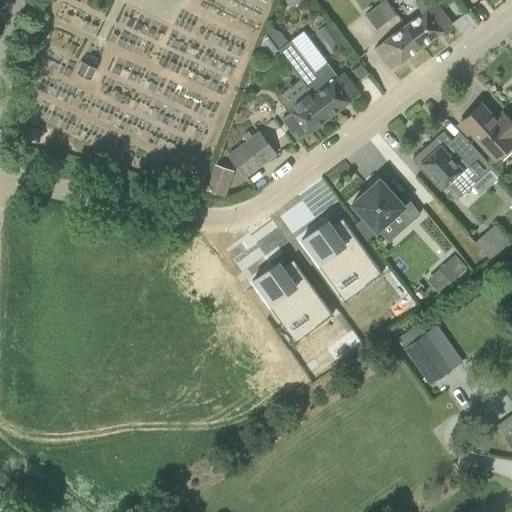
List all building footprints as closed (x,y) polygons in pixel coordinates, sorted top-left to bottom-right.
[(396,15),(389,4),(385,0),(384,0),(366,14),(377,29),(396,15)] [(405,25),(422,46),(452,23),(436,2),(434,0),(419,0),(416,2),(423,12),(405,25)] [(344,42),(329,22),(317,31),(328,45),(331,43),(335,49),(344,42)] [(375,48),(391,69),(422,46),(405,25),(375,48)] [(277,55),(281,52),(279,50),(266,32),(257,55),(271,58),(277,55)] [(92,79),(98,68),(83,62),(78,73),(92,79)] [(362,64),(353,70),(361,80),(369,74),(362,64)] [(313,95),(329,117),(360,94),(344,72),(331,82),(324,72),(306,85),(309,89),(313,95)] [(282,118),(299,140),(329,117),(313,95),(309,89),(286,106),(290,112),(282,118)] [(496,120),(481,103),(462,121),(496,159),(499,156),(502,159),(511,150),(511,119),(505,112),(496,120)] [(441,190),(446,185),(457,197),(456,198),(457,199),(493,167),(466,137),(465,138),(457,145),(444,131),(445,131),(444,130),(412,159),(441,190)] [(269,157),(254,138),(231,156),(245,175),(269,157)] [(226,167),(217,164),(215,164),(206,190),(208,191),(225,197),(227,190),(231,180),(223,178),(226,167)] [(410,223),(420,214),(406,195),(400,201),(380,178),(352,203),(377,231),(399,211),(410,223)] [(366,285),(383,273),(371,257),(346,222),(335,230),(328,220),(301,239),(319,264),(322,261),(333,276),(350,263),(366,285)] [(491,260),(511,245),(511,244),(495,226),(476,242),(469,234),(468,234),(491,260)] [(451,282),(467,268),(455,254),(439,269),(451,282)] [(283,317),(301,304),(302,304),(305,308),(304,308),(317,326),(334,314),(322,298),(296,263),(286,271),(279,261),(252,281),(269,305),(272,302),(283,317)] [(216,358),(235,344),(255,372),(278,356),(243,308),(228,319),(218,305),(187,328),(193,337),(174,350),(204,391),(227,374),(216,358)] [(419,324),(398,339),(429,385),(463,362),(437,325),(426,333),(419,324)] [(511,417),(499,427),(511,445),(511,417)]
